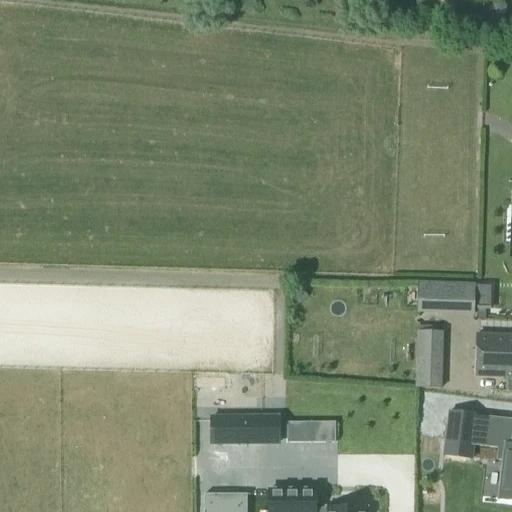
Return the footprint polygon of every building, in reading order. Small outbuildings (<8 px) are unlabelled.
[(273,340),(275,275),(254,274),(253,339),(273,340)] [(430,284),(428,312),(473,313),(474,311),(492,311),(492,286),(430,284)] [(417,332),(415,390),(441,391),(443,333),(417,332)] [(511,337),(476,336),(474,378),(505,379),(505,395),(511,395),(511,337)] [(209,387),(248,388),(249,356),(210,356),(209,387)] [(271,413),(269,466),(355,470),(357,416),(271,413)] [(448,413),(445,443),(498,449),(497,461),(503,462),(498,497),(498,501),(511,502),(511,446),(507,446),(510,422),(476,418),(477,417),(448,413)] [(406,414),(396,481),(432,486),(442,419),(406,414)] [(261,419),(210,419),(210,445),(261,445),(261,419)] [(460,511),(496,511),(497,477),(462,477),(460,511)] [(268,492),(267,511),(365,511),(352,511),(352,507),(339,507),(339,511),(326,511),(325,511),(315,511),(315,492),(268,492)] [(203,496),(203,511),(239,511),(240,496),(203,496)]
